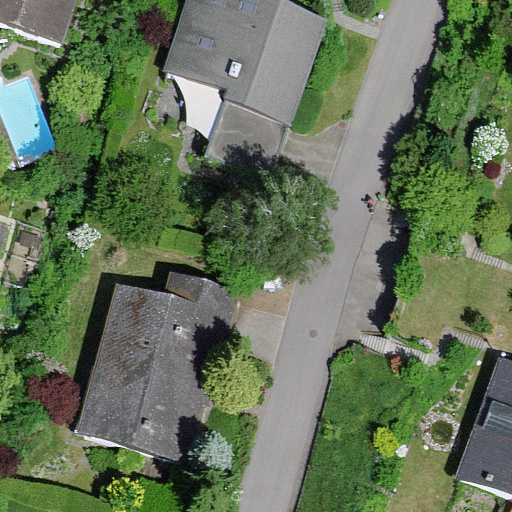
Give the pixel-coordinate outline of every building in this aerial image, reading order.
[(0,0),(0,10),(71,36),(84,0),(0,0)] [(286,0),(192,0),(162,82),(292,129),(333,17),(286,0)] [(0,212),(0,293),(26,222),(0,212)] [(207,317),(124,294),(83,441),(167,464),(207,317)] [(511,351),(469,450),(511,468),(511,351)]
